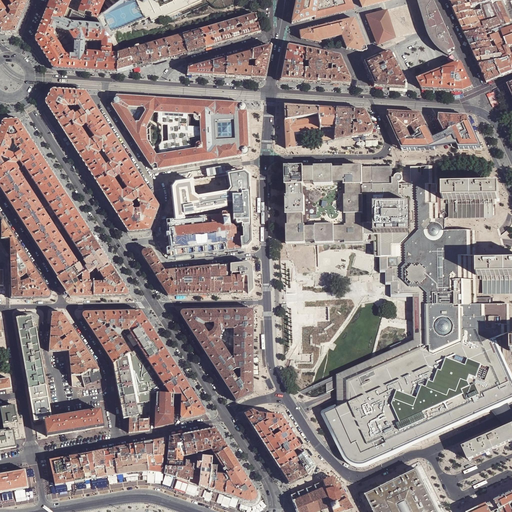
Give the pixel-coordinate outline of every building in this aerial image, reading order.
[(0,0),(0,14),(4,12),(5,11),(0,2),(3,0),(8,0),(13,7),(23,0),(0,0)] [(8,18),(4,12),(0,14),(0,32),(1,34),(5,34),(5,35),(7,35),(7,34),(10,34),(10,35),(12,34),(16,34),(19,27),(24,13),(28,3),(26,0),(23,0),(13,7),(9,9),(12,13),(10,17),(8,18)] [(50,0),(50,1),(68,8),(71,0),(50,0)] [(97,20),(104,1),(102,0),(83,0),(79,13),(89,17),(91,18),(97,20)] [(295,0),(295,3),(293,12),(291,24),(292,24),(293,24),(300,22),(305,20),(314,18),(314,20),(317,19),(331,16),(341,13),(349,11),(354,10),(353,6),(350,0),(295,0)] [(435,44),(443,52),(450,56),(453,50),(455,49),(449,36),(445,27),(442,20),(439,13),(434,2),(433,0),(428,0),(420,2),(428,30),(430,37),(435,44)] [(452,7),(454,10),(471,5),(467,0),(463,0),(451,4),(452,7)] [(467,0),(471,5),(472,7),(473,8),(475,11),(477,11),(482,10),(480,5),(478,0),(467,0)] [(511,20),(503,0),(494,0),(491,1),(498,19),(503,31),(511,27),(511,20)] [(511,0),(503,0),(511,20),(511,0)] [(49,4),(46,11),(63,17),(69,19),(69,20),(73,10),(68,8),(50,1),(49,4)] [(491,1),(480,5),(482,10),(483,16),(486,22),(498,19),(491,1)] [(455,13),(456,16),(472,12),(470,9),(473,8),(472,7),(471,5),(454,10),(455,13)] [(79,13),(73,10),(69,20),(69,19),(68,22),(72,24),(89,25),(89,17),(79,13)] [(36,45),(50,67),(51,67),(53,70),(86,72),(87,54),(84,54),(85,41),(88,41),(89,25),(72,24),(68,22),(62,20),(63,17),(46,11),(44,17),(39,30),(34,41),(37,45),(36,45)] [(366,16),(366,15),(365,16),(366,17),(368,20),(367,21),(368,22),(369,25),(369,26),(369,27),(370,26),(371,30),(371,32),(372,31),(373,35),(373,36),(374,36),(375,40),(375,41),(376,41),(377,44),(377,45),(377,46),(378,45),(381,43),(381,44),(382,44),(383,46),(391,42),(390,40),(391,40),(394,38),(394,39),(395,38),(395,37),(394,37),(393,34),(394,34),(393,33),(392,30),(392,28),(391,29),(390,25),(391,25),(391,24),(390,24),(389,21),(390,21),(389,20),(388,16),(388,15),(387,15),(386,12),(387,12),(386,11),(385,11),(382,12),(381,12),(380,12),(380,13),(377,14),(376,13),(375,13),(375,14),(371,15),(371,14),(370,15),(366,16)] [(458,20),(459,22),(476,18),(473,12),(472,12),(456,16),(458,20)] [(255,34),(259,33),(254,15),(245,18),(250,35),(255,34)] [(89,25),(100,25),(97,20),(91,18),(89,17),(89,25)] [(460,25),(462,28),(479,24),(477,17),(476,18),(459,22),(460,25)] [(247,36),(250,35),(245,18),(236,20),(241,38),(247,36)] [(350,20),(363,52),(366,50),(361,36),(354,19),(350,20)] [(482,23),(483,26),(484,30),(485,30),(487,36),(489,35),(501,31),(503,31),(498,19),(486,22),(482,23)] [(238,39),(241,38),(236,20),(227,23),(232,41),(238,39)] [(306,30),(300,32),(300,39),(301,40),(320,44),(320,41),(322,41),(331,39),(341,37),(343,41),(346,49),(351,50),(357,52),(362,53),(366,51),(366,50),(363,52),(350,20),(347,20),(336,23),(324,26),(316,28),(306,30)] [(229,42),(232,41),(227,23),(218,25),(223,43),(229,42)] [(463,32),(464,34),(482,31),(480,26),(479,24),(462,28),(463,32)] [(103,73),(117,74),(118,54),(112,54),(112,43),(100,25),(89,25),(88,41),(92,42),(102,42),(101,53),(87,53),(87,54),(86,72),(103,73)] [(220,44),(223,43),(218,25),(209,28),(214,46),(220,44)] [(502,34),(507,48),(508,47),(511,45),(511,27),(503,31),(501,31),(502,34)] [(210,47),(214,46),(209,28),(200,31),(205,48),(210,47)] [(487,36),(485,30),(484,30),(482,31),(464,34),(466,37),(467,40),(486,36),(487,36)] [(197,51),(205,48),(200,31),(182,36),(187,53),(197,51)] [(163,38),(164,41),(182,36),(181,32),(163,38)] [(508,74),(511,72),(511,69),(504,49),(499,35),(498,34),(490,37),(491,39),(493,42),(494,42),(498,49),(501,56),(502,56),(504,62),(495,63),(501,77),(508,74)] [(504,49),(507,48),(502,34),(499,35),(504,49)] [(179,56),(187,53),(182,36),(164,41),(169,59),(179,56)] [(467,40),(469,44),(470,47),(488,43),(487,41),(486,36),(467,40)] [(145,43),(146,46),(164,41),(163,38),(145,43)] [(162,61),(169,59),(164,41),(146,46),(151,64),(162,61)] [(127,48),(128,51),(146,46),(145,43),(127,48)] [(472,50),(473,53),(493,49),(489,43),(488,43),(470,47),(472,50)] [(144,66),(151,64),(146,46),(128,51),(133,69),(144,66)] [(270,46),(269,46),(260,49),(253,51),(251,80),(263,80),(265,80),(266,77),(267,68),(272,47),(270,46)] [(304,67),(306,49),(302,48),(296,47),(291,46),(288,46),(287,47),(285,55),(283,63),(304,67)] [(309,83),(317,84),(319,52),(315,51),(309,50),(306,49),(304,67),(304,83),(309,83)] [(476,59),(498,56),(496,49),(493,49),(473,53),(474,56),(476,59)] [(125,71),(133,69),(128,51),(125,52),(118,54),(117,74),(125,71)] [(251,80),(253,51),(238,55),(227,58),(226,78),(237,79),(251,80)] [(323,84),(330,84),(331,71),(331,67),(332,55),(328,54),(321,52),(319,52),(317,84),(323,84)] [(389,52),(379,56),(383,65),(384,67),(385,66),(386,67),(384,68),(386,72),(386,74),(387,74),(386,88),(393,88),(404,89),(405,83),(394,62),(389,52)] [(334,71),(331,71),(330,84),(337,85),(350,86),(350,81),(350,79),(342,60),(340,56),(336,56),(332,55),(331,67),(334,67),(334,71)] [(386,88),(387,74),(386,74),(384,75),(383,73),(386,72),(384,68),(379,71),(377,68),(383,65),(379,56),(363,63),(365,67),(368,74),(370,79),(373,85),(374,87),(380,87),(386,88)] [(498,56),(476,59),(478,63),(479,66),(495,63),(504,62),(502,56),(501,56),(498,56)] [(213,62),(212,77),(218,77),(226,78),(227,58),(219,60),(213,62)] [(188,69),(187,75),(194,76),(212,77),(213,62),(200,66),(188,69)] [(282,72),(280,81),(288,82),(304,83),(304,67),(283,63),(282,72)] [(459,63),(456,65),(455,92),(459,92),(463,93),(473,89),(462,64),(459,63)] [(479,66),(487,83),(495,80),(501,77),(495,63),(479,66)] [(448,92),(455,92),(456,65),(451,67),(444,70),(443,91),(448,92)] [(417,80),(423,90),(429,91),(443,91),(444,70),(435,73),(417,80)] [(46,99),(47,99),(45,103),(54,118),(63,131),(96,110),(91,101),(85,92),(79,91),(52,90),(50,94),(49,93),(48,96),(46,99)] [(115,98),(112,103),(111,105),(117,114),(126,128),(135,142),(148,162),(150,166),(151,166),(153,170),(158,169),(158,170),(160,169),(206,162),(217,160),(237,157),(242,156),(244,156),(246,155),(247,154),(248,151),(247,141),(247,129),(246,120),(246,110),(246,108),(245,107),(244,105),(242,104),(235,104),(235,103),(230,103),(214,102),(208,102),(168,100),(159,99),(151,98),(117,96),(115,98)] [(288,107),(283,106),(284,122),(295,120),(308,117),(310,117),(317,116),(317,108),(313,108),(298,107),(288,107)] [(327,109),(317,108),(317,116),(317,119),(319,129),(334,130),(335,109),(327,109)] [(343,110),(335,109),(334,130),(333,141),(351,138),(352,126),(352,122),(353,111),(343,110)] [(71,144),(105,122),(100,116),(96,110),(63,131),(67,138),(71,144)] [(359,111),(353,111),(352,122),(354,122),(355,124),(355,126),(352,126),(351,138),(369,135),(372,130),(364,111),(359,111)] [(388,119),(403,151),(436,151),(436,150),(438,148),(433,139),(421,115),(404,114),(389,113),(388,119)] [(439,122),(445,134),(470,122),(468,118),(455,117),(439,116),(439,122)] [(17,149),(18,149),(32,140),(18,120),(14,120),(14,119),(11,119),(7,120),(3,120),(0,127),(0,145),(9,149),(10,149),(12,145),(11,140),(14,140),(14,144),(17,149)] [(286,149),(295,147),(294,144),(293,134),(319,129),(317,119),(311,120),(296,123),(295,121),(295,120),(284,122),(286,149)] [(105,122),(71,144),(75,150),(79,156),(113,135),(107,127),(105,122)] [(445,134),(449,142),(453,140),(459,150),(482,150),(470,122),(445,134)] [(319,132),(321,140),(321,143),(333,141),(334,130),(319,129),(319,132)] [(449,142),(445,134),(439,137),(433,139),(438,148),(444,145),(449,142)] [(87,169),(121,148),(117,141),(113,135),(79,156),(83,163),(87,169)] [(0,181),(17,170),(14,165),(21,161),(24,166),(41,155),(36,148),(32,140),(18,149),(20,152),(15,155),(7,152),(9,149),(0,145),(0,181)] [(121,148),(87,169),(91,175),(95,182),(129,161),(125,154),(121,148)] [(41,155),(24,166),(33,179),(50,169),(44,161),(41,155)] [(14,165),(17,170),(21,168),(24,166),(21,161),(14,165)] [(103,195),(118,186),(114,180),(119,176),(123,183),(137,174),(133,167),(129,161),(95,182),(99,189),(103,195)] [(21,168),(29,181),(33,179),(24,166),(21,168)] [(342,169),(331,170),(332,185),(342,184),(343,186),(344,186),(359,186),(361,185),(360,168),(360,167),(342,168),(342,169)] [(29,181),(21,168),(17,170),(27,184),(30,182),(29,181)] [(332,185),(331,170),(331,168),(313,168),(313,170),(302,170),(303,185),(313,185),(313,187),(332,186),(332,185)] [(390,266),(390,278),(395,278),(395,291),(423,291),(423,293),(423,318),(423,332),(423,341),(333,381),(334,389),(340,386),(340,393),(340,407),(328,413),(341,440),(343,444),(345,447),(348,452),(350,455),(352,456),(354,458),(357,459),(362,459),(365,459),(368,458),(399,444),(419,435),(438,427),(464,415),(488,405),(499,400),(507,396),(511,393),(511,378),(508,370),(493,337),(501,334),(501,304),(475,305),(475,294),(473,256),(472,231),(444,232),(444,221),(439,211),(439,183),(439,168),(409,168),(409,185),(398,185),(398,183),(399,183),(399,182),(400,182),(401,181),(401,180),(401,179),(401,177),(400,176),(399,175),(398,175),(397,175),(396,175),(395,175),(394,176),(394,177),(393,178),(393,179),(391,179),(391,185),(361,185),(359,186),(360,196),(361,196),(362,215),(360,215),(360,225),(362,225),(362,240),(380,240),(380,252),(382,252),(384,255),(385,260),(384,260),(385,265),(384,265),(385,266),(390,266)] [(360,168),(361,185),(391,185),(391,179),(391,173),(391,168),(360,168)] [(50,206),(67,195),(58,181),(50,169),(33,179),(50,206)] [(303,185),(302,170),(302,169),(284,169),(284,187),(286,187),(301,187),(303,187),(303,185)] [(0,187),(2,191),(6,197),(27,184),(17,170),(0,181),(0,187)] [(242,229),(243,239),(240,239),(241,249),(247,248),(251,243),(251,224),(250,210),(250,197),(249,176),(244,172),(228,174),(228,176),(230,189),(227,192),(197,197),(194,195),(193,190),(192,186),(192,182),(191,180),(175,183),(171,188),(174,221),(180,220),(184,220),(184,219),(183,215),(190,214),(232,208),(233,222),(236,222),(236,226),(241,225),(242,229)] [(137,174),(123,183),(124,185),(126,187),(127,189),(122,193),(118,186),(103,195),(107,201),(112,208),(131,195),(145,186),(141,179),(137,174)] [(119,176),(114,180),(118,186),(123,183),(119,176)] [(50,206),(33,179),(29,181),(30,182),(27,184),(43,210),(46,208),(50,206)] [(218,190),(226,189),(225,180),(217,182),(218,190)] [(118,186),(122,193),(127,189),(126,187),(123,189),(122,187),(124,185),(123,183),(118,186)] [(15,212),(23,223),(43,210),(27,184),(6,197),(15,212)] [(345,226),(345,215),(343,215),(343,197),(345,197),(344,186),(343,186),(342,184),(332,185),(332,186),(313,187),(313,185),(303,185),(303,187),(301,187),(301,198),(303,198),(303,216),(302,216),(302,227),(304,227),(304,228),(314,228),(315,226),(333,226),(333,227),(343,227),(344,226),(345,226)] [(123,226),(128,234),(149,232),(149,230),(158,207),(151,196),(145,186),(131,195),(135,201),(138,199),(139,201),(140,204),(139,206),(140,206),(139,210),(133,211),(131,207),(117,216),(123,226)] [(359,186),(344,186),(345,197),(343,197),(343,215),(345,215),(360,215),(362,215),(361,196),(360,196),(359,186)] [(448,201),(493,200),(499,200),(499,186),(493,186),(448,187),(442,187),(443,201),(448,201)] [(301,187),(286,187),(286,198),(285,198),(285,216),(287,216),(302,216),(303,216),(303,198),(301,198),(301,187)] [(58,220),(75,209),(71,201),(67,195),(50,206),(58,220)] [(114,212),(117,216),(131,207),(132,206),(131,203),(135,201),(131,195),(112,208),(114,212)] [(493,200),(448,201),(449,218),(493,217),(493,200)] [(58,220),(50,206),(46,208),(55,222),(58,220)] [(55,222),(46,208),(43,210),(52,224),(55,222)] [(58,220),(76,247),(93,236),(83,221),(75,209),(58,220)] [(28,231),(32,238),(52,224),(43,210),(23,223),(28,231)] [(180,220),(174,221),(173,221),(171,221),(172,225),(170,225),(170,226),(169,226),(170,229),(171,229),(171,232),(170,232),(171,245),(172,245),(173,247),(172,247),(172,251),(173,251),(174,251),(175,255),(177,255),(230,250),(237,249),(241,249),(240,239),(239,235),(240,235),(240,234),(236,233),(236,230),(239,228),(238,227),(236,228),(233,226),(234,225),(233,224),(232,226),(230,225),(228,213),(224,213),(222,213),(222,215),(184,220),(180,220)] [(333,227),(333,240),(362,240),(362,225),(360,225),(360,215),(345,215),(345,226),(344,226),(343,227),(333,227)] [(302,216),(287,216),(287,227),(285,227),(286,240),(295,240),(295,241),(304,241),(304,228),(304,227),(302,227),(302,216)] [(76,247),(58,220),(55,222),(61,230),(60,230),(66,240),(67,240),(72,249),(76,247)] [(61,230),(55,222),(52,224),(69,251),(72,249),(67,240),(66,240),(60,230),(61,230)] [(10,242),(14,240),(9,232),(4,224),(2,225),(2,242),(10,242)] [(41,252),(48,264),(69,251),(52,224),(32,238),(41,252)] [(304,228),(304,241),(333,240),(333,227),(333,226),(315,226),(314,228),(304,228)] [(76,247),(84,261),(101,250),(97,242),(93,236),(76,247)] [(10,242),(11,259),(15,259),(23,254),(18,246),(14,240),(10,242)] [(72,249),(81,263),(83,261),(84,261),(76,247),(72,249)] [(72,249),(69,251),(78,265),(79,264),(81,263),(72,249)] [(99,273),(111,264),(106,257),(101,250),(84,261),(83,261),(86,266),(82,269),(79,264),(78,265),(57,278),(63,287),(70,298),(74,298),(79,297),(85,297),(90,297),(93,297),(94,282),(90,282),(90,280),(90,274),(96,270),(98,274),(99,273)] [(141,253),(142,255),(147,263),(155,277),(164,271),(151,251),(151,250),(143,251),(142,252),(141,253)] [(53,272),(57,278),(78,265),(69,251),(48,264),(53,272)] [(390,293),(423,293),(423,291),(395,291),(395,278),(390,278),(390,266),(385,266),(384,265),(385,265),(384,260),(385,260),(384,255),(382,252),(380,252),(380,269),(385,269),(385,281),(390,281),(390,293)] [(26,259),(23,254),(15,259),(11,259),(11,272),(19,272),(22,271),(30,265),(26,259)] [(483,277),(511,276),(511,262),(482,263),(479,263),(477,263),(477,277),(479,277),(483,277)] [(230,265),(230,274),(232,274),(239,274),(239,277),(241,277),(246,277),(246,295),(248,295),(252,290),(252,271),(252,267),(247,263),(239,264),(230,265)] [(118,297),(125,297),(127,296),(128,295),(129,293),(128,291),(111,264),(99,273),(104,281),(103,282),(99,282),(94,282),(93,297),(96,297),(103,297),(110,297),(118,297)] [(11,272),(11,284),(22,284),(22,283),(27,279),(29,281),(37,276),(33,270),(30,265),(22,271),(19,272),(11,272)] [(214,266),(209,267),(209,280),(220,279),(220,266),(214,266)] [(203,268),(198,268),(198,295),(209,295),(209,280),(209,267),(203,268)] [(192,269),(187,269),(188,296),(198,295),(198,268),(192,269)] [(177,296),(188,296),(187,269),(176,270),(176,283),(177,296)] [(90,274),(90,280),(94,277),(95,276),(98,274),(96,270),(90,274)] [(171,271),(167,271),(168,279),(171,279),(172,279),(172,280),(173,283),(176,283),(176,270),(171,271)] [(164,271),(155,277),(157,279),(161,286),(169,281),(168,279),(167,271),(164,272),(164,271)] [(99,282),(103,282),(104,281),(99,273),(98,274),(95,276),(99,282)] [(30,283),(33,291),(35,290),(36,291),(37,291),(37,292),(44,287),(40,281),(37,276),(29,281),(30,283)] [(511,276),(483,277),(483,294),(508,294),(511,293),(511,276)] [(209,295),(219,295),(220,279),(209,280),(209,295)] [(219,295),(230,295),(230,279),(227,279),(220,279),(219,295)] [(168,296),(177,296),(176,283),(173,283),(171,283),(169,281),(161,286),(168,296)] [(24,287),(23,302),(24,301),(28,301),(32,301),(34,301),(34,293),(32,293),(32,291),(33,291),(30,283),(24,287)] [(11,284),(12,302),(13,302),(17,302),(22,302),(23,302),(24,287),(22,287),(22,284),(11,284)] [(34,293),(34,301),(36,301),(41,301),(46,301),(47,301),(49,301),(50,299),(50,298),(50,296),(46,291),(44,287),(37,292),(37,291),(36,291),(34,293)] [(210,310),(183,311),(182,311),(181,313),(180,314),(181,316),(185,323),(195,338),(206,331),(204,329),(202,326),(203,323),(208,323),(210,323),(210,310)] [(224,329),(226,329),(226,310),(210,310),(210,323),(213,323),(214,329),(213,329),(224,329)] [(236,327),(236,310),(226,310),(226,329),(233,329),(236,327)] [(236,327),(253,328),(253,310),(236,310),(236,327)] [(19,313),(19,314),(18,314),(17,315),(17,316),(18,323),(20,339),(24,357),(28,385),(29,389),(46,386),(36,333),(37,333),(38,331),(37,316),(36,314),(35,313),(33,312),(30,311),(27,312),(19,313)] [(125,311),(121,312),(123,331),(129,331),(130,333),(148,322),(146,320),(141,311),(139,311),(132,311),(125,311)] [(90,312),(85,312),(84,312),(83,313),(82,315),(82,316),(83,317),(90,327),(93,334),(105,326),(105,312),(102,312),(96,312),(90,312)] [(108,312),(105,312),(105,326),(93,334),(102,347),(120,336),(123,331),(121,312),(119,312),(113,312),(108,312)] [(51,323),(51,328),(58,329),(69,322),(66,317),(62,313),(59,313),(54,313),(52,313),(51,323)] [(90,327),(83,317),(81,318),(88,328),(90,327)] [(58,329),(51,328),(50,338),(61,339),(61,340),(75,331),(71,326),(69,322),(58,329)] [(148,322),(130,333),(139,347),(147,360),(165,349),(164,347),(157,337),(148,322)] [(203,323),(202,326),(204,329),(206,331),(208,335),(213,331),(213,329),(214,329),(213,323),(210,323),(208,323),(203,323)] [(233,337),(253,337),(253,331),(253,328),(236,327),(233,329),(233,337)] [(219,337),(224,329),(213,329),(213,331),(219,342),(220,342),(222,341),(219,337)] [(222,341),(220,342),(230,358),(230,359),(232,361),(234,360),(234,358),(233,358),(233,337),(233,329),(226,329),(224,329),(219,337),(222,341)] [(61,352),(69,352),(70,352),(70,348),(81,341),(78,336),(75,331),(61,340),(61,352)] [(126,336),(123,331),(120,336),(130,353),(135,350),(134,350),(126,336)] [(204,352),(219,342),(213,331),(208,335),(206,331),(195,338),(202,350),(204,352)] [(322,381),(300,391),(303,394),(333,381),(423,341),(423,332),(408,339),(397,344),(398,346),(398,347),(372,359),(322,381)] [(130,333),(126,336),(134,350),(139,347),(130,333)] [(120,336),(102,347),(108,356),(113,364),(119,360),(126,356),(130,353),(120,336)] [(234,358),(253,358),(253,355),(253,337),(233,337),(233,358),(234,358)] [(61,339),(50,338),(49,346),(49,352),(61,352),(61,340),(61,339)] [(83,345),(81,341),(70,348),(70,352),(69,352),(69,358),(75,358),(87,350),(83,345)] [(204,352),(214,369),(230,359),(230,358),(220,342),(219,342),(204,352)] [(139,347),(134,350),(135,350),(143,363),(147,360),(139,347)] [(162,383),(164,386),(181,375),(173,361),(165,349),(147,360),(152,367),(153,369),(161,381),(162,383)] [(89,355),(87,350),(75,358),(69,358),(70,367),(83,366),(93,360),(89,355)] [(136,403),(150,401),(150,397),(150,393),(156,393),(159,393),(159,392),(160,391),(159,389),(157,386),(156,384),(148,371),(147,370),(143,363),(135,350),(130,353),(126,356),(128,368),(130,368),(131,373),(129,374),(130,382),(132,381),(134,389),(132,390),(134,402),(136,402),(136,403)] [(126,356),(119,360),(120,367),(114,368),(114,371),(117,386),(119,396),(120,405),(123,419),(129,418),(137,417),(135,408),(137,408),(136,403),(136,402),(134,402),(132,390),(134,389),(132,381),(130,382),(129,374),(131,373),(130,368),(128,368),(126,356)] [(220,377),(223,382),(233,375),(234,375),(232,372),(235,369),(238,370),(240,370),(240,373),(253,373),(253,372),(253,358),(234,358),(234,360),(232,361),(230,359),(214,369),(220,377)] [(70,367),(71,376),(82,376),(89,371),(99,371),(99,369),(95,364),(93,360),(83,366),(70,367)] [(152,367),(147,360),(143,363),(147,370),(152,367)] [(161,381),(153,369),(148,371),(156,384),(161,381)] [(83,380),(85,385),(102,378),(99,371),(89,371),(82,376),(83,380)] [(236,402),(252,394),(252,390),(253,373),(240,373),(240,378),(237,380),(233,375),(223,382),(227,388),(236,402)] [(186,382),(181,375),(164,386),(169,394),(174,394),(181,395),(190,389),(186,382)] [(0,390),(10,389),(11,389),(9,379),(0,380),(0,381),(0,382),(0,381),(0,390)] [(32,405),(35,421),(41,420),(51,418),(46,386),(29,389),(32,405)] [(180,420),(203,416),(204,415),(205,414),(205,412),(197,400),(190,389),(181,395),(180,420)] [(159,393),(156,393),(156,401),(156,407),(166,408),(173,409),(173,405),(174,394),(169,394),(162,393),(159,393)] [(150,401),(136,403),(137,408),(135,408),(137,417),(129,418),(139,418),(139,420),(149,420),(149,417),(150,404),(150,401)] [(14,406),(1,409),(3,419),(4,428),(5,432),(18,430),(16,418),(14,406)] [(166,408),(156,407),(155,411),(155,415),(165,416),(166,408)] [(43,421),(45,421),(45,426),(46,431),(47,437),(55,436),(76,432),(96,429),(103,427),(100,410),(51,418),(41,420),(41,421),(43,420),(43,421)] [(248,421),(252,428),(262,422),(265,420),(266,414),(262,414),(258,413),(252,411),(244,415),(248,421)] [(257,435),(261,442),(271,436),(270,433),(277,429),(278,431),(287,426),(283,421),(281,416),(266,414),(265,420),(267,421),(268,421),(263,424),(262,422),(252,428),(257,435)] [(165,416),(155,415),(155,422),(155,428),(165,426),(165,416)] [(173,417),(165,416),(165,426),(172,424),(173,419),(173,417)] [(139,418),(129,418),(129,424),(128,433),(134,433),(139,432),(139,420),(139,418)] [(149,420),(139,420),(139,432),(143,432),(149,431),(149,420)] [(279,447),(285,443),(287,445),(295,440),(290,432),(287,426),(278,431),(279,433),(272,437),(271,436),(261,442),(265,448),(270,456),(280,449),(279,447)] [(511,426),(509,428),(503,430),(500,432),(489,437),(480,441),(472,445),(465,448),(471,460),(490,451),(508,443),(511,441),(511,426)] [(192,433),(196,453),(202,452),(210,450),(214,456),(228,448),(222,438),(215,428),(192,433)] [(0,449),(8,449),(16,447),(15,440),(20,439),(18,430),(5,432),(0,432),(0,449)] [(186,434),(182,435),(186,456),(196,454),(196,453),(192,433),(186,434)] [(169,438),(167,461),(183,462),(182,457),(186,456),(182,435),(176,436),(169,438)] [(275,463),(279,470),(287,463),(286,461),(288,459),(290,462),(295,458),(296,458),(292,451),(300,447),(299,445),(295,440),(287,445),(280,449),(270,456),(275,463)] [(147,442),(143,442),(145,455),(145,456),(152,456),(153,441),(147,442)] [(137,444),(134,444),(135,457),(140,456),(145,455),(143,442),(137,444)] [(122,446),(118,447),(119,455),(121,462),(126,461),(125,459),(125,455),(129,454),(130,454),(128,445),(122,446)] [(303,452),(300,447),(292,451),(296,458),(303,452)] [(228,448),(214,456),(211,458),(211,463),(216,463),(216,467),(216,471),(219,468),(223,475),(224,476),(239,466),(233,457),(228,448)] [(109,449),(103,450),(107,477),(113,476),(117,475),(114,455),(110,456),(109,449)] [(94,452),(91,452),(96,478),(101,478),(107,477),(103,450),(94,452)] [(95,478),(96,478),(91,452),(89,453),(85,454),(88,466),(91,479),(95,478)] [(300,466),(307,476),(307,475),(309,474),(313,467),(310,463),(305,455),(303,452),(296,458),(295,458),(298,462),(300,466)] [(88,466),(85,454),(82,454),(79,455),(80,459),(78,460),(81,468),(82,468),(88,466)] [(196,454),(186,456),(187,462),(193,463),(196,463),(198,463),(196,454)] [(73,456),(69,457),(70,463),(72,470),(74,470),(81,468),(78,460),(80,459),(79,455),(73,456)] [(119,455),(114,455),(117,475),(122,474),(127,473),(126,461),(121,462),(119,455)] [(158,456),(152,456),(145,456),(145,455),(140,456),(143,472),(146,472),(148,472),(147,465),(163,465),(163,455),(158,456)] [(126,461),(127,473),(133,472),(137,472),(143,472),(140,456),(135,457),(130,458),(125,459),(126,461)] [(203,487),(208,489),(210,466),(211,463),(211,458),(211,457),(202,457),(201,463),(198,463),(196,463),(196,469),(200,469),(199,482),(198,486),(203,487)] [(55,459),(50,461),(52,468),(53,475),(72,472),(72,470),(70,463),(64,464),(63,458),(55,459)] [(289,485),(307,476),(300,466),(298,467),(296,464),(298,462),(295,458),(290,462),(287,463),(279,470),(283,477),(289,485)] [(183,481),(188,482),(189,479),(192,479),(193,469),(193,463),(187,462),(185,462),(185,463),(185,468),(176,468),(176,476),(175,478),(183,481)] [(163,465),(147,465),(148,472),(155,473),(162,473),(163,465)] [(88,479),(91,479),(88,466),(82,468),(83,470),(85,480),(88,479)] [(216,467),(210,466),(208,489),(211,490),(213,491),(215,474),(216,471),(216,467)] [(230,497),(247,503),(249,503),(252,503),(254,502),(256,500),(257,497),(257,494),(256,492),(246,477),(239,466),(224,476),(226,479),(225,495),(230,497)] [(176,468),(166,467),(166,475),(171,476),(175,478),(176,476),(176,468)] [(195,485),(198,486),(199,482),(200,469),(196,469),(193,469),(192,479),(189,479),(188,482),(195,485)] [(367,495),(365,495),(366,497),(367,497),(373,510),(373,511),(374,511),(438,511),(425,486),(426,486),(425,484),(424,484),(418,471),(418,469),(416,470),(416,471),(408,475),(402,477),(402,476),(381,487),(381,488),(377,490),(372,493),(367,495)] [(0,474),(0,493),(20,490),(28,488),(25,470),(0,474)] [(74,472),(72,472),(74,482),(81,481),(85,480),(83,470),(74,472)] [(72,472),(53,475),(55,485),(66,483),(72,482),(74,482),(72,472)] [(223,475),(215,474),(213,491),(220,493),(225,495),(226,479),(224,476),(223,475)] [(335,484),(337,482),(336,481),(335,479),(332,477),(327,479),(323,481),(326,490),(331,488),(334,488),(335,484)] [(300,499),(293,502),(295,509),(296,511),(333,511),(333,510),(338,508),(336,504),(336,502),(338,501),(340,497),(344,496),(344,495),(340,495),(339,492),(342,489),(341,488),(338,490),(335,488),(336,485),(335,484),(334,488),(331,488),(326,490),(323,481),(298,492),(300,499)] [(292,499),(293,502),(300,499),(298,492),(294,494),(290,495),(292,499)] [(504,507),(511,503),(511,492),(505,496),(494,501),(499,510),(504,507)] [(345,496),(345,495),(344,495),(344,496),(340,497),(338,501),(336,502),(336,504),(345,498),(346,498),(345,496)] [(346,511),(352,509),(348,503),(345,498),(336,504),(338,508),(341,507),(344,511),(346,511)] [(490,503),(486,504),(491,511),(495,511),(497,511),(499,510),(494,501),(490,503)]
